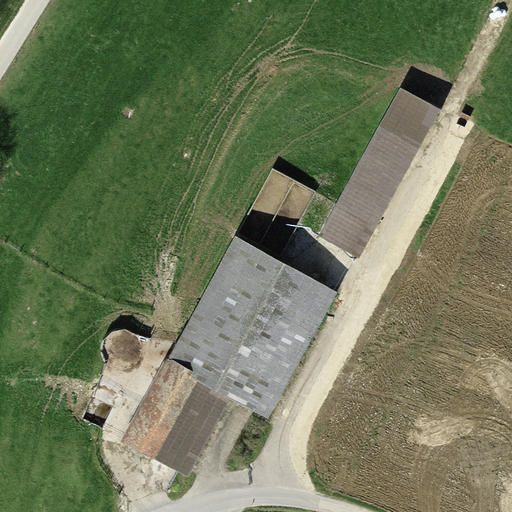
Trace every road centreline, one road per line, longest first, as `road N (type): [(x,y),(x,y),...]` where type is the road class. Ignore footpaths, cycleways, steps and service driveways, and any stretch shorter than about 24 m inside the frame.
road 1 (track): [(275,496),(287,414),(502,0)]
road 2 (unclassified): [(350,511),(275,496),(183,511)]
